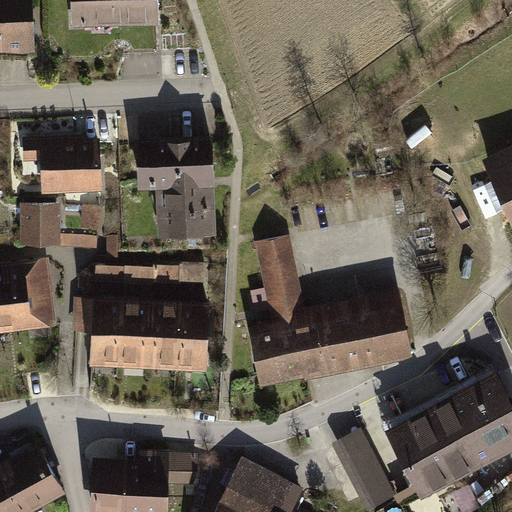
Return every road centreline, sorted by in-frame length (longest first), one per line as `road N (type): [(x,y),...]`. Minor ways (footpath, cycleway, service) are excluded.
road 1 (residential): [(72,417),(224,432),(325,412),(432,353),(511,273)]
road 2 (residential): [(0,96),(202,86)]
road 3 (unknown): [(72,417),(61,250)]
